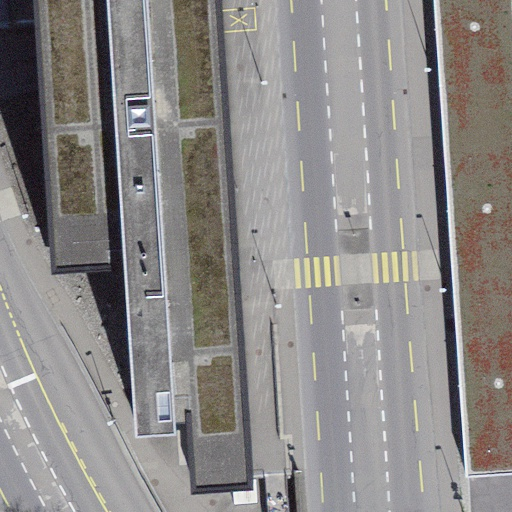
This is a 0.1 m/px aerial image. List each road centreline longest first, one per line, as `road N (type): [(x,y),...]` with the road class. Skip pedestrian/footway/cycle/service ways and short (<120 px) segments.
road 1 (primary): [(369,511),(334,0)]
road 2 (primary): [(0,400),(56,511)]
